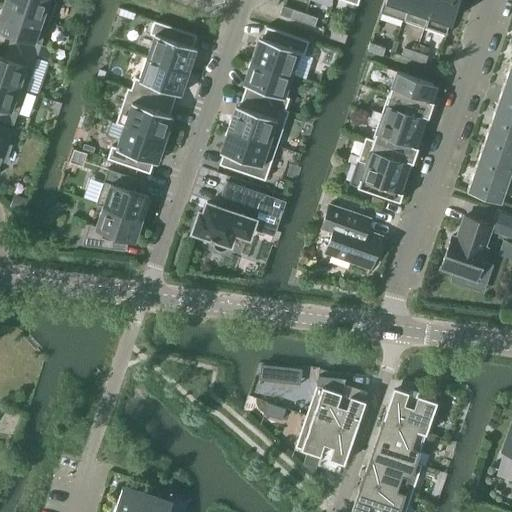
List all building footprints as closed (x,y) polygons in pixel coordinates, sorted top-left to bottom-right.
[(5,0),(3,7),(48,22),(55,0),(5,0)] [(383,0),(380,12),(402,20),(408,0),(383,0)] [(408,0),(402,20),(424,27),(433,0),(408,0)] [(433,0),(424,27),(446,35),(457,0),(433,0)] [(295,11),(282,6),(279,14),(302,22),(304,14),(295,11)] [(0,30),(11,35),(7,46),(36,56),(40,45),(43,38),(48,22),(3,7),(0,16),(0,30)] [(134,14),(119,8),(117,15),(132,20),(134,14)] [(304,14),(302,22),(314,26),(316,18),(304,14)] [(153,35),(146,57),(161,62),(188,71),(191,59),(196,47),(192,46),(196,35),(153,21),(149,34),(153,35)] [(254,48),(250,60),(292,74),(299,52),(304,54),(308,41),(265,26),(262,38),(258,36),(254,48)] [(329,37),(334,39),(344,43),(347,34),(331,29),(329,37)] [(369,42),(367,50),(373,53),(382,55),(385,47),(369,42)] [(0,56),(0,81),(25,90),(31,72),(32,68),(36,56),(7,46),(3,58),(0,56)] [(401,56),(413,60),(415,51),(403,47),(401,56)] [(415,51),(413,60),(424,64),(427,55),(415,51)] [(127,87),(127,88),(173,104),(176,93),(180,95),(184,83),(188,71),(161,62),(146,57),(139,79),(134,77),(130,89),(127,87)] [(245,85),(242,95),(288,111),(288,110),(285,109),(289,98),(284,96),(292,74),(250,60),(246,72),(242,84),(245,85)] [(503,82),(501,87),(511,90),(511,67),(508,66),(507,70),(503,82)] [(394,76),(388,94),(430,109),(433,101),(432,101),(427,99),(433,84),(387,68),(386,73),(394,76)] [(25,90),(0,81),(0,120),(13,125),(17,113),(25,90)] [(496,103),(494,108),(511,113),(511,90),(501,87),(500,90),(496,103)] [(127,88),(115,122),(139,130),(164,139),(168,127),(172,116),(169,114),(173,104),(127,88)] [(373,111),(372,114),(417,130),(422,115),(426,116),(426,117),(427,117),(430,109),(388,94),(381,113),(373,111)] [(231,116),(227,128),(276,145),(288,111),(242,95),(238,106),(235,105),(231,116)] [(489,123),(487,128),(511,136),(511,113),(494,108),(493,111),(489,123)] [(365,137),(364,137),(415,154),(417,146),(416,146),(412,145),(417,130),(372,114),(370,118),(378,121),(372,139),(365,137)] [(139,130),(115,122),(115,123),(123,126),(115,147),(111,145),(106,158),(149,173),(153,162),(156,163),(160,151),(164,139),(139,130)] [(12,129),(0,124),(0,163),(8,141),(7,141),(12,129)] [(276,145),(227,128),(223,140),(219,152),(222,153),(218,164),(264,180),(276,145)] [(482,144),(480,149),(511,159),(511,136),(487,128),(486,131),(482,144)] [(356,161),(364,163),(401,175),(407,160),(411,162),(412,163),(415,154),(364,137),(358,156),(350,153),(348,157),(357,160),(356,161)] [(475,164),(473,170),(508,181),(511,168),(511,159),(480,149),(479,152),(475,164)] [(364,163),(356,161),(355,164),(349,183),(356,186),(399,201),(402,192),(401,191),(401,192),(396,191),(401,175),(364,163)] [(103,181),(95,203),(140,218),(148,196),(132,191),(137,178),(107,168),(103,181)] [(508,181),(473,170),(472,172),(468,184),(466,190),(501,202),(508,181)] [(263,194),(226,181),(217,207),(206,203),(202,213),(198,211),(198,212),(194,225),(192,231),(210,237),(209,238),(212,239),(211,240),(211,242),(211,243),(212,245),(213,247),(214,248),(215,249),(217,250),(218,251),(220,251),(222,251),(224,250),(226,249),(227,248),(228,247),(229,246),(229,244),(233,232),(248,237),(252,225),(262,196),(263,194)] [(138,225),(140,218),(95,203),(95,204),(102,206),(95,225),(94,225),(88,223),(88,225),(81,245),(113,249),(122,250),(122,249),(124,243),(120,242),(122,237),(132,241),(138,225)] [(325,252),(369,267),(370,267),(381,236),(365,230),(367,225),(369,219),(370,217),(329,203),(322,225),(321,228),(332,232),(325,252)] [(440,267),(463,275),(476,279),(487,249),(482,248),(490,225),(490,224),(465,215),(463,221),(462,225),(457,239),(450,237),(440,267)] [(278,379),(299,381),(301,370),(279,368),(278,379)] [(316,383),(305,415),(354,432),(358,421),(365,400),(346,394),(341,392),(316,383)] [(386,407),(382,418),(426,432),(436,401),(412,393),(393,386),(386,407)] [(354,432),(305,415),(294,446),(307,451),(318,455),(324,457),(343,463),(350,443),(354,432)] [(378,429),(372,448),(391,455),(421,465),(421,464),(415,462),(426,432),(382,418),(378,429)] [(511,420),(501,452),(511,455),(511,420)] [(365,468),(361,479),(410,496),(421,465),(391,455),(372,448),(365,468)] [(318,455),(307,451),(303,463),(314,467),(318,455)] [(404,511),(410,496),(361,479),(357,490),(350,510),(355,511),(404,511)] [(107,483),(101,501),(115,505),(112,511),(139,511),(145,496),(121,487),(107,483)] [(139,511),(167,511),(171,504),(145,496),(139,511)]
